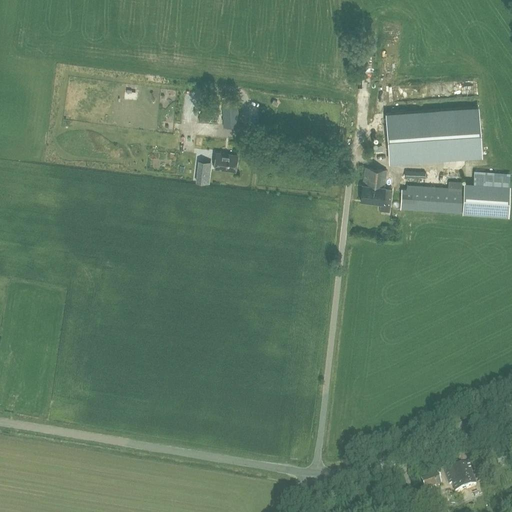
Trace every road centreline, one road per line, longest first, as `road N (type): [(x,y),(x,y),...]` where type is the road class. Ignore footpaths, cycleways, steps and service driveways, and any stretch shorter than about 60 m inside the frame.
road 1 (unclassified): [(312,474),(352,155)]
road 2 (unclassified): [(312,474),(0,421)]
road 3 (unclassified): [(312,474),(389,462),(511,403)]
